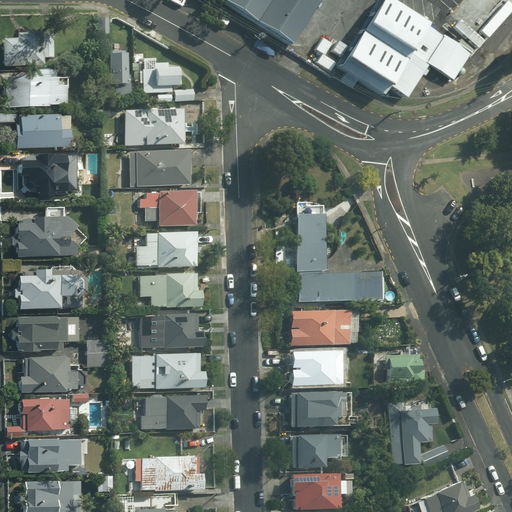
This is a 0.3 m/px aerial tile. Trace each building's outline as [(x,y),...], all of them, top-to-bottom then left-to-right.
[(219,0),(293,47),(323,0),(219,0)] [(459,45),(388,0),(381,0),(336,71),(342,76),(339,80),(352,89),(357,82),(384,99),(391,89),(407,99),(428,67),(454,83),(473,52),(461,40),(459,45)] [(109,17),(98,17),(99,36),(110,35),(109,17)] [(18,37),(3,38),(4,65),(44,65),(44,56),(54,56),(53,34),(43,34),(43,30),(17,31),(18,37)] [(123,51),(108,51),(109,96),(121,95),(121,99),(128,99),(128,75),(126,75),(126,53),(123,54),(123,51)] [(336,63),(328,57),(321,67),(330,73),(336,63)] [(143,69),(141,69),(142,93),(170,92),(170,86),(180,86),(180,68),(176,68),(176,67),(167,67),(166,62),(155,63),(155,58),(142,59),(143,69)] [(56,68),(34,69),(35,76),(57,75),(56,68)] [(48,76),(3,77),(4,107),(67,106),(66,78),(48,79),(48,76)] [(193,101),(192,89),(173,90),(173,102),(193,101)] [(170,102),(170,94),(156,95),(156,103),(170,102)] [(123,109),(124,144),(183,143),(182,107),(123,109)] [(17,111),(0,111),(0,122),(17,122),(17,111)] [(17,145),(17,148),(71,146),(70,113),(20,115),(21,124),(17,124),(17,135),(14,137),(14,142),(17,145)] [(129,151),(130,186),(189,183),(188,149),(129,151)] [(18,150),(0,150),(0,160),(18,160),(18,150)] [(67,191),(66,153),(52,154),(52,153),(36,153),(37,154),(25,154),(25,160),(20,160),(20,175),(22,175),(23,183),(30,191),(39,191),(38,196),(53,196),(53,191),(67,191)] [(133,198),(132,196),(143,195),(142,188),(123,189),(124,199),(133,198)] [(196,225),(196,189),(159,190),(159,193),(146,193),(145,199),(140,198),(139,207),(145,207),(145,210),(142,210),(136,213),(136,224),(145,224),(145,220),(159,220),(159,224),(196,225)] [(18,249),(18,256),(77,254),(77,246),(86,237),(76,226),(77,225),(67,215),(63,215),(63,207),(46,207),(46,216),(21,217),(22,223),(17,223),(18,232),(12,237),(12,244),(18,249)] [(322,213),(293,213),(294,242),(323,242),(322,213)] [(197,266),(196,231),(157,232),(157,233),(146,233),(146,246),(136,246),(136,268),(157,268),(157,266),(197,266)] [(323,242),(294,242),(295,272),(323,271),(323,242)] [(20,260),(2,260),(2,271),(20,271),(20,260)] [(20,299),(20,308),(82,306),(82,295),(87,291),(87,277),(78,269),(75,269),(72,266),(53,266),(50,269),(34,269),(34,270),(22,271),(23,275),(19,275),(20,285),(14,289),(14,296),(20,299)] [(323,271),(295,272),(295,300),(338,300),(338,271),(323,271)] [(380,271),(338,271),(338,300),(380,300),(380,271)] [(165,275),(140,275),(140,296),(150,296),(150,307),(202,304),(201,290),(195,290),(195,272),(165,274),(165,275)] [(345,309),(280,310),(281,344),(340,343),(339,331),(345,330),(345,309)] [(153,343),(153,347),(203,346),(203,330),(197,330),(197,313),(163,314),(163,316),(140,317),(141,343),(153,343)] [(56,316),(17,317),(17,326),(12,330),(11,338),(17,341),(17,349),(21,349),(21,351),(39,351),(39,349),(63,348),(62,342),(77,341),(77,320),(74,317),(56,317),(56,316)] [(107,339),(86,339),(87,368),(108,367),(107,339)] [(338,350),(290,350),(290,385),(340,384),(338,350)] [(155,386),(155,389),(205,387),(204,371),(200,371),(199,353),(139,356),(132,356),(132,387),(155,386)] [(393,376),(394,382),(417,382),(417,369),(411,369),(410,353),(382,353),(382,376),(393,376)] [(20,376),(20,392),(67,391),(66,388),(77,388),(77,371),(69,371),(69,357),(66,358),(66,356),(29,357),(29,358),(23,358),(23,376),(20,376)] [(323,390),(282,391),(283,426),(325,425),(325,416),(336,416),(335,392),(323,392),(323,390)] [(73,394),(73,402),(88,402),(87,393),(73,394)] [(205,410),(205,394),(166,395),(166,396),(166,397),(163,397),(162,396),(160,394),(145,395),(145,397),(145,400),(145,416),(140,416),(140,429),(141,429),(157,429),(165,429),(165,428),(195,428),(196,428),(196,427),(199,427),(199,410),(202,410),(205,410)] [(69,398),(22,399),(22,402),(19,401),(19,411),(21,411),(21,426),(6,426),(6,437),(28,436),(28,430),(52,430),(52,429),(70,429),(70,424),(76,424),(76,408),(69,408),(69,398)] [(397,402),(383,403),(386,463),(412,462),(412,441),(426,441),(425,423),(426,423),(425,400),(412,401),(412,404),(397,405),(397,402)] [(328,456),(328,433),(286,434),(286,467),(316,466),(316,457),(328,456)] [(183,437),(183,447),(200,446),(199,436),(183,437)] [(22,460),(22,472),(68,471),(68,465),(81,464),(81,453),(83,453),(83,439),(57,440),(57,438),(27,439),(27,440),(22,440),(22,451),(19,451),(19,460),(22,460)] [(416,454),(421,467),(444,456),(438,444),(416,454)] [(142,489),(155,489),(195,455),(154,457),(154,458),(135,458),(136,481),(141,481),(142,489)] [(195,474),(195,455),(155,489),(155,491),(204,489),(203,473),(195,474)] [(327,471),(280,473),(281,490),(284,490),(285,509),(329,507),(328,493),(336,493),(336,480),(327,481),(327,471)] [(113,475),(97,476),(97,491),(113,491),(113,475)] [(405,503),(409,511),(459,511),(469,508),(462,493),(460,495),(452,479),(448,481),(447,480),(412,497),(414,499),(405,503)] [(25,506),(25,511),(80,511),(79,480),(26,482),(26,491),(19,494),(20,502),(25,506)] [(134,511),(134,494),(112,494),(112,511),(134,511)]
